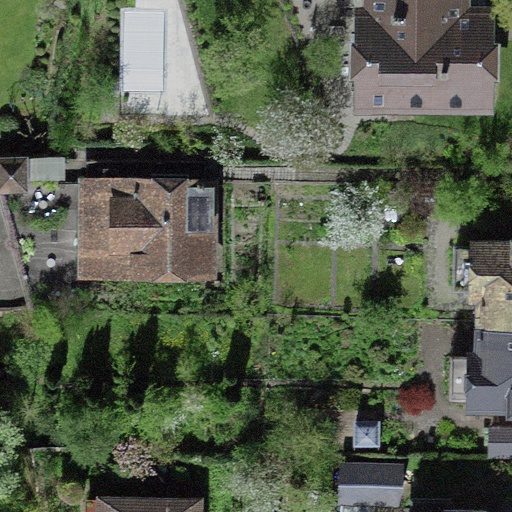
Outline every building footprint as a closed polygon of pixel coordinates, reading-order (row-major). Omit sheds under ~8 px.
[(371,0),(371,9),(365,9),(364,98),(482,100),(483,11),(460,11),(460,0),(371,0)] [(85,213),(85,267),(120,267),(120,266),(207,267),(207,185),(205,185),(205,160),(86,159),(86,174),(85,213)] [(85,213),(86,174),(0,174),(0,179),(32,310),(84,310),(85,267),(85,213)] [(481,321),(511,321),(511,242),(475,241),(475,246),(455,246),(454,286),(474,286),(474,290),(481,291),(481,321)] [(511,321),(481,321),(480,352),(472,352),(472,356),(452,356),(451,396),(471,397),(471,401),(509,402),(509,409),(511,408),(511,321)] [(511,427),(492,427),(491,454),(511,453),(511,427)] [(344,467),(342,497),(397,500),(397,484),(398,468),(344,467)] [(481,511),(482,510),(451,509),(451,499),(411,498),(411,511),(481,511)] [(194,511),(195,502),(88,500),(87,511),(194,511)]
